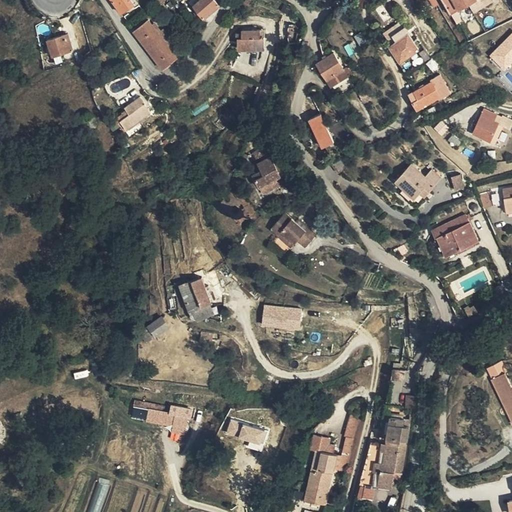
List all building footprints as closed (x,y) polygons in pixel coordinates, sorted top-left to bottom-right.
[(112,0),(122,14),(135,4),(131,0),(112,0)] [(204,18),(219,5),(214,0),(200,0),(194,6),(204,18)] [(475,0),(444,0),(452,13),(458,10),(469,4),(475,0)] [(473,11),(487,3),(485,0),(475,0),(469,4),(473,11)] [(463,20),(458,10),(452,13),(458,23),(463,20)] [(168,44),(159,32),(153,24),(149,20),(134,31),(163,69),(178,57),(174,52),(168,44)] [(159,32),(161,29),(155,22),(153,24),(159,32)] [(391,29),(395,35),(405,28),(401,23),(391,29)] [(164,27),(161,29),(159,32),(168,44),(171,42),(174,40),(164,27)] [(405,28),(395,35),(398,40),(391,45),(401,61),(419,49),(405,28)] [(261,37),(260,30),(242,31),(242,33),(242,38),(238,38),(238,50),(265,50),(265,37),(261,37)] [(53,57),(73,50),(68,33),(47,40),(53,57)] [(511,34),(489,56),(504,72),(511,64),(511,34)] [(177,49),(171,42),(168,44),(174,52),(177,49)] [(75,56),(74,52),(73,50),(53,57),(55,63),(75,56)] [(78,64),(84,62),(81,51),(74,52),(75,56),(78,64)] [(334,52),(317,63),(328,80),(334,76),(345,69),(334,52)] [(360,56),(355,59),(360,69),(365,66),(360,56)] [(349,67),(345,69),(334,76),(339,82),(354,74),(349,67)] [(432,81),(409,94),(418,110),(441,97),(442,99),(451,93),(441,75),(431,80),(432,81)] [(334,76),(328,80),(331,87),(339,82),(334,76)] [(359,93),(362,99),(368,95),(364,90),(359,93)] [(151,111),(140,96),(126,107),(130,114),(122,120),(128,129),(151,111)] [(473,133),(491,142),(499,123),(495,121),(498,115),(484,109),(478,121),(476,126),(473,133)] [(322,113),(310,118),(323,146),(335,141),(322,113)] [(495,144),(504,125),(499,123),(491,142),(495,144)] [(462,141),(453,133),(448,139),(457,147),(462,141)] [(259,163),(272,156),(267,146),(254,152),(259,163)] [(282,165),(276,154),(272,156),(278,168),(282,165)] [(278,168),(272,156),(259,163),(263,169),(254,174),(260,186),(276,178),(286,173),(282,165),(278,168)] [(342,156),(332,161),(340,173),(351,165),(342,156)] [(429,192),(442,178),(433,169),(426,176),(412,163),(396,181),(415,198),(420,192),(425,188),(429,192)] [(452,177),(456,189),(465,186),(461,174),(452,177)] [(280,185),(276,178),(260,186),(264,193),(280,185)] [(508,212),(511,211),(511,186),(505,188),(504,189),(489,191),(494,205),(495,206),(506,203),(508,212)] [(257,211),(237,188),(221,202),(241,225),(257,211)] [(425,196),(429,192),(425,188),(420,192),(425,196)] [(489,191),(476,194),(477,197),(483,209),(494,205),(489,191)] [(483,209),(477,197),(466,203),(470,212),(472,217),(484,211),(483,209)] [(292,247),(298,240),(306,230),(297,222),(286,212),(271,229),(292,247)] [(469,222),(466,214),(433,230),(437,238),(439,237),(469,222)] [(306,230),(298,240),(300,242),(312,229),(299,218),(297,222),(306,230)] [(478,240),(469,222),(439,237),(447,255),(478,240)] [(312,229),(300,242),(306,247),(317,233),(312,229)] [(202,276),(181,285),(195,318),(215,310),(202,276)] [(502,294),(504,292),(504,289),(504,287),(501,285),(499,285),(497,287),(496,289),(496,291),(498,293),(500,294),(502,294)] [(301,309),(264,305),(261,327),(299,331),(301,309)] [(149,325),(156,335),(169,326),(162,316),(149,325)] [(148,341),(156,335),(149,325),(141,331),(148,341)] [(214,333),(202,331),(200,341),(212,343),(214,333)] [(488,367),(494,378),(506,372),(501,361),(488,367)] [(492,379),(511,421),(511,385),(506,372),(494,378),(492,379)] [(131,420),(171,425),(169,440),(185,442),(189,407),(170,405),(169,412),(158,411),(158,404),(133,401),(131,420)] [(330,413),(320,411),(317,423),(327,425),(330,413)] [(412,419),(409,419),(391,415),(386,442),(382,442),(381,450),(385,451),(383,462),(376,461),(374,470),(381,472),(378,487),(392,489),(395,472),(402,474),(412,419)] [(230,420),(227,434),(239,437),(238,439),(263,446),(267,432),(243,426),(244,423),(230,420)] [(335,468),(339,454),(335,453),(328,452),(330,443),(331,436),(315,433),(312,448),(316,449),(305,500),(312,501),(319,503),(327,504),(335,468)] [(328,452),(335,453),(337,444),(330,443),(328,452)] [(346,471),(349,455),(343,453),(343,455),(339,454),(335,468),(346,471)] [(266,511),(270,500),(261,498),(258,511),(266,511)] [(318,509),(319,503),(312,501),(311,508),(318,509)]
